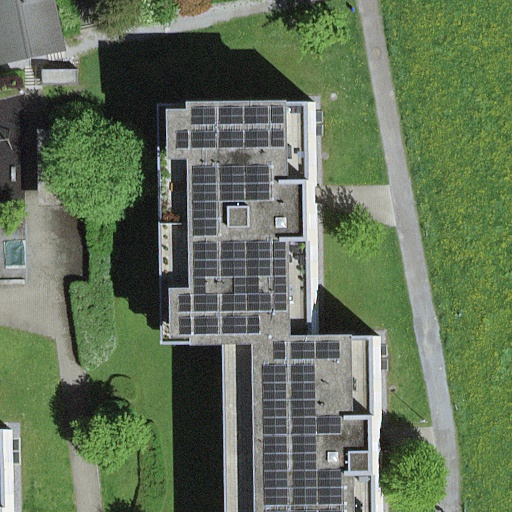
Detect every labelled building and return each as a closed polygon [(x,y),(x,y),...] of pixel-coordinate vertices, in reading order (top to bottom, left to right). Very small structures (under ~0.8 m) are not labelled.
[(0,0),(0,47),(3,61),(64,48),(53,0),(0,0)] [(267,339),(319,339),(317,205),(316,103),(202,105),(203,148),(184,149),(186,302),(205,302),(206,345),(231,344),(267,344),(267,339)] [(205,302),(186,302),(184,149),(203,148),(202,105),(166,106),(169,345),(206,345),(205,302)] [(42,208),(92,207),(91,130),(40,131),(42,208)] [(383,511),(382,445),(381,338),(319,339),(267,339),(267,344),(268,380),(249,381),(251,511),(383,511)] [(251,511),(249,381),(268,380),(267,344),(231,344),(233,511),(251,511)] [(14,511),(13,431),(0,431),(0,511),(14,511)]
